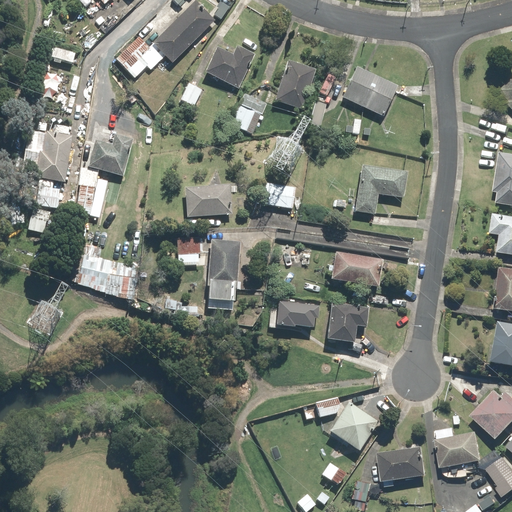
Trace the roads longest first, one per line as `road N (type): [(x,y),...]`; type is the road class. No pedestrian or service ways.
road 1 (residential): [(440,30),(447,166),(415,379)]
road 2 (residential): [(295,0),(345,18),(440,30)]
